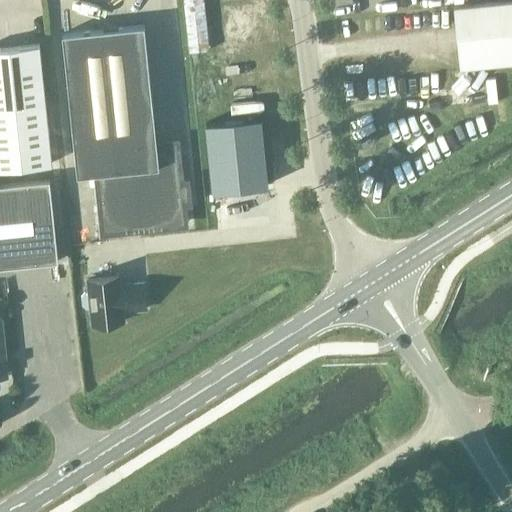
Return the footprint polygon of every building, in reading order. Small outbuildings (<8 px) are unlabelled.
[(511,62),(511,0),(454,7),(460,68),(511,62)] [(144,25),(62,33),(77,175),(97,173),(103,232),(184,224),(176,143),(156,145),(144,25)] [(0,48),(0,168),(51,163),(39,44),(0,48)] [(262,117),(205,122),(212,191),(268,185),(262,117)] [(0,185),(0,267),(58,261),(49,180),(0,185)] [(88,279),(89,291),(84,292),(81,295),(82,305),(86,308),(91,307),(92,325),(123,322),(121,311),(146,309),(143,283),(119,285),(118,276),(88,279)]
